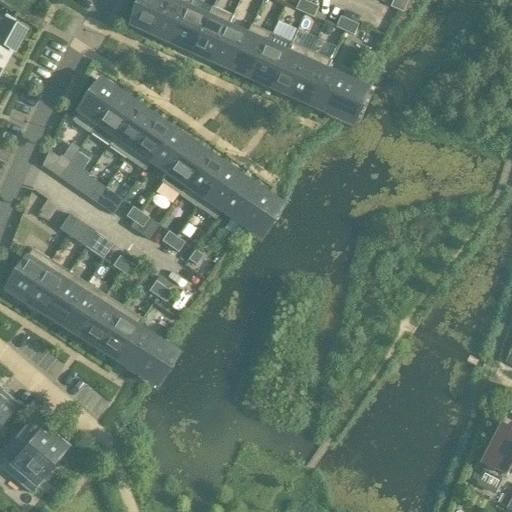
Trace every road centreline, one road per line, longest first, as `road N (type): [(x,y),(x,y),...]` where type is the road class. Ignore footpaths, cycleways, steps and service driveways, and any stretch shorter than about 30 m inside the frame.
road 1 (residential): [(308,132),(93,25)]
road 2 (residential): [(0,235),(93,25)]
road 3 (residential): [(0,350),(102,433)]
